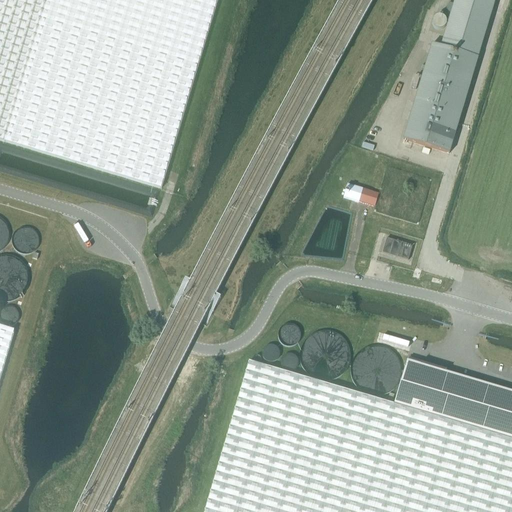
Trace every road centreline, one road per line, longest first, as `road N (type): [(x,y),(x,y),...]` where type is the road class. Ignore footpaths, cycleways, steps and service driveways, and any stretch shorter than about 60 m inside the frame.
road 1 (unclassified): [(511,320),(305,272),(284,284),(245,341),(203,350),(161,325),(139,263),(100,224),(0,189)]
road 2 (unknown): [(498,316),(491,293),(437,268),(434,259),(457,175),(411,163)]
